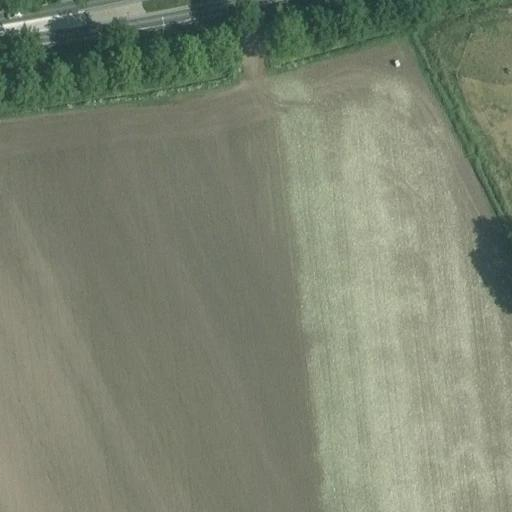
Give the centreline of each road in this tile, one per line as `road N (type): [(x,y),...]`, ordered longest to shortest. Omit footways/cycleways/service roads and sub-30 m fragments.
road 1 (unclassified): [(0,81),(184,54),(400,0)]
road 2 (primary): [(0,44),(257,0)]
